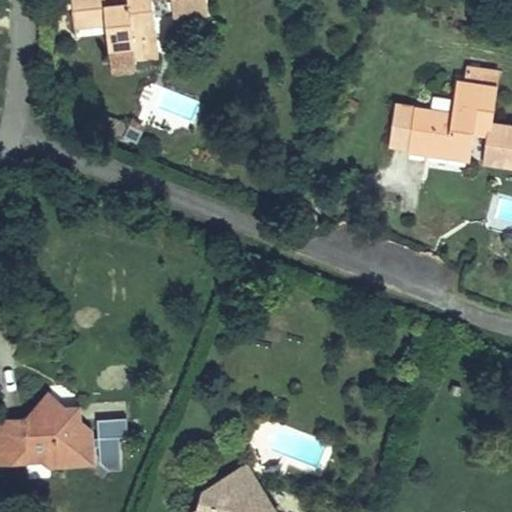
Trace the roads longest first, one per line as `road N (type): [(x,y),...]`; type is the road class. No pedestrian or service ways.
road 1 (residential): [(511,318),(14,126)]
road 2 (residential): [(15,0),(14,126)]
